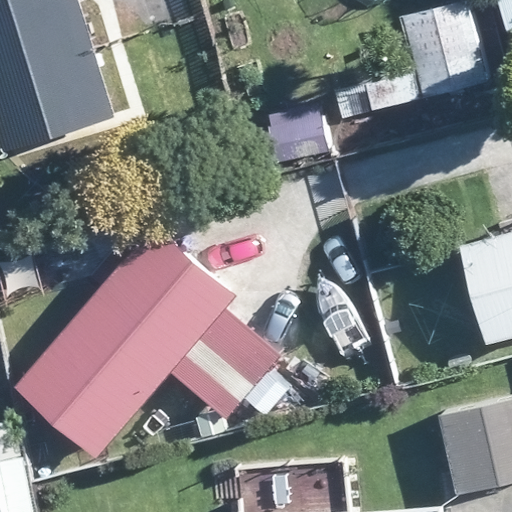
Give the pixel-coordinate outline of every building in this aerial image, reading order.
[(101,0),(0,0),(0,93),(15,142),(134,105),(113,37),(101,0)] [(440,0),(435,1),(417,6),(431,63),(398,72),(405,99),(501,74),(481,0),(440,0)] [(342,148),(331,97),(270,109),(280,161),(342,148)] [(246,294),(174,226),(31,379),(108,452),(186,369),(240,419),(296,360),(236,304),(246,294)] [(511,228),(498,232),(483,236),(507,333),(511,331),(511,228)] [(476,483),(511,475),(511,393),(458,406),(471,465),(476,483)] [(28,413),(10,415),(14,444),(33,439),(28,413)] [(0,511),(48,511),(40,468),(16,473),(10,445),(2,446),(0,446),(0,511)] [(381,511),(380,495),(361,496),(259,504),(259,511),(381,511)]
